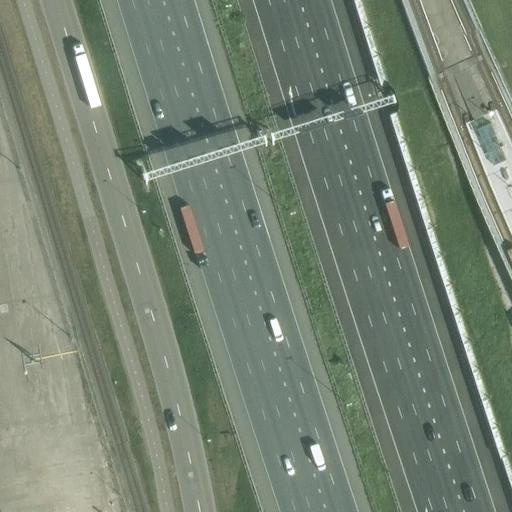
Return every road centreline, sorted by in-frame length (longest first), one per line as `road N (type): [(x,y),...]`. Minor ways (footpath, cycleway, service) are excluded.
road 1 (motorway): [(456,511),(294,0)]
road 2 (motorway): [(165,0),(327,511)]
road 3 (unclassified): [(200,511),(55,0)]
